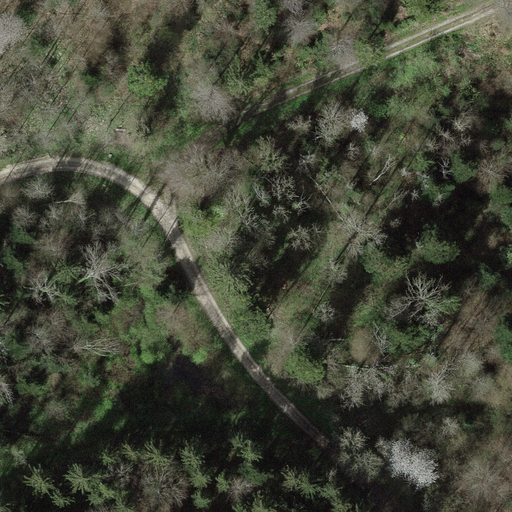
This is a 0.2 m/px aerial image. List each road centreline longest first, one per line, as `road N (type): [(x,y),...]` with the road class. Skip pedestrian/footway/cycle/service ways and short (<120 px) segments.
road 1 (track): [(154,191),(238,349),(397,511)]
road 2 (track): [(154,191),(291,94),(503,0)]
road 3 (track): [(0,461),(189,421),(299,418)]
road 4 (track): [(0,177),(87,161),(154,191)]
